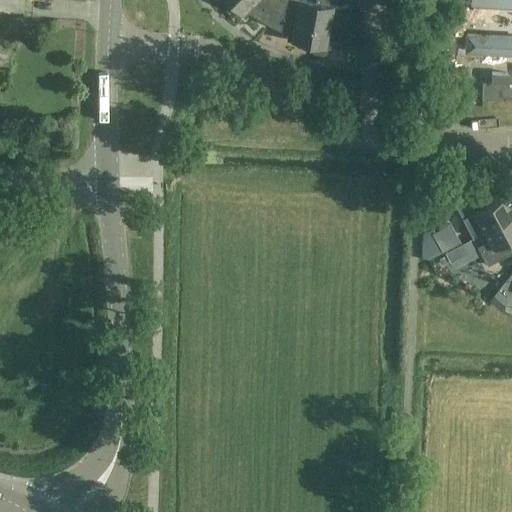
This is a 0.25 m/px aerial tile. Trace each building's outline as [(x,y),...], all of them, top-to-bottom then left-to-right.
[(231,0),(229,2),(230,4),(231,3),(245,18),(249,13),(268,24),(280,0),(231,0)] [(300,0),(280,0),(268,24),(288,34),(286,40),(306,44),(308,44),(316,3),(314,2),(300,0)] [(316,0),(316,3),(308,44),(310,45),(310,44),(312,45),(311,49),(314,52),(323,54),(327,52),(328,48),(330,48),(331,42),(353,40),(349,6),(337,7),(330,5),(330,0),(316,0)] [(444,0),(445,9),(458,9),(458,0),(444,0)] [(511,12),(511,0),(470,0),(470,11),(511,12)] [(469,28),(470,13),(444,12),(444,27),(469,28)] [(511,32),(473,31),(472,58),(511,59),(511,32)] [(455,35),(443,34),(443,57),(456,58),(456,49),(457,35),(455,35)] [(459,97),(479,94),(475,64),(455,66),(459,97)] [(454,83),(441,82),(440,105),(453,105),(454,83)] [(511,83),(481,83),(480,104),(492,104),(493,95),(511,95),(511,83)] [(483,230),(511,215),(511,194),(511,192),(487,205),(480,193),(456,205),(466,226),(478,220),(483,230)] [(511,215),(483,230),(488,241),(477,246),(487,265),(511,253),(506,242),(511,238),(511,215)]
